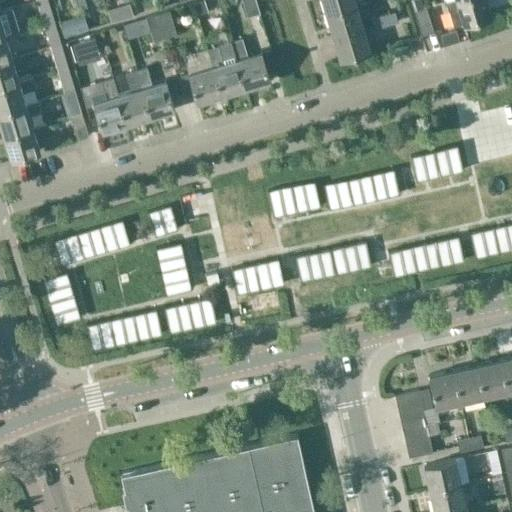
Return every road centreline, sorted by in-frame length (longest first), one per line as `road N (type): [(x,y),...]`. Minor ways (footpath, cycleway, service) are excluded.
road 1 (residential): [(0,205),(511,50)]
road 2 (tertiary): [(32,414),(337,340)]
road 3 (tertiary): [(337,340),(511,302)]
road 4 (residential): [(374,511),(337,340)]
